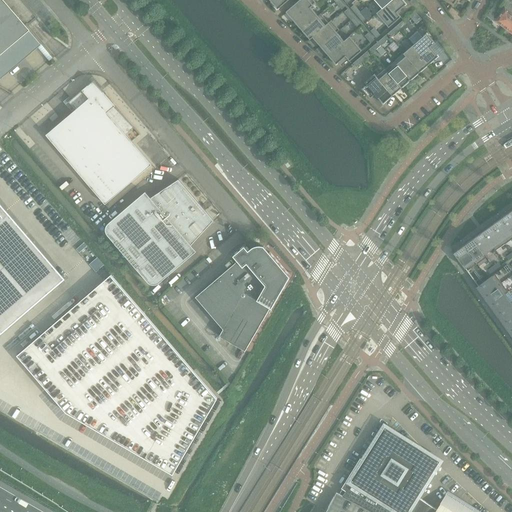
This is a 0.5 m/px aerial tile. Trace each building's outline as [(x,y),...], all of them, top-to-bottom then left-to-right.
[(35,16),(21,0),(0,0),(0,52),(27,30),(23,25),(24,23),(26,25),(35,16)] [(278,10),(288,0),(269,0),(270,0),(278,10)] [(294,21),(313,5),(316,3),(313,0),(299,0),(286,12),(294,21)] [(344,5),(339,0),(337,0),(335,2),(340,8),(344,5)] [(382,8),(391,0),(374,0),(382,8)] [(397,12),(406,4),(402,0),(391,0),(382,8),(376,13),(389,28),(401,17),(397,12)] [(504,28),(511,17),(511,4),(506,0),(505,0),(496,12),(500,15),(495,21),(504,28)] [(302,30),(320,14),(313,5),(294,21),(302,30)] [(360,12),(355,6),(352,10),(356,15),(360,12)] [(361,20),(368,14),(364,9),(360,12),(356,15),(361,20)] [(354,17),(349,11),(345,14),(350,20),(354,17)] [(309,39),(328,23),(320,14),(302,30),(309,39)] [(359,22),(354,17),(350,20),(355,25),(359,22)] [(321,47),(337,33),(339,30),(331,20),(328,23),(309,39),(310,40),(313,37),(321,47)] [(399,30),(405,25),(401,22),(396,26),(399,30)] [(393,35),(399,30),(396,26),(390,32),(393,35)] [(0,76),(39,44),(27,30),(0,52),(0,76)] [(380,35),(375,30),(372,33),(376,38),(380,35)] [(328,55),(344,41),(337,33),(321,47),(328,55)] [(438,56),(430,47),(435,43),(427,33),(412,46),(429,65),(438,56)] [(374,40),(369,35),(366,38),(371,43),(374,40)] [(362,51),(358,46),(349,36),(344,41),(328,55),(336,65),(346,57),(350,61),(362,51)] [(381,45),(387,40),(384,37),(378,42),(381,45)] [(375,51),(381,45),(378,42),(372,47),(375,51)] [(52,58),(40,44),(36,48),(48,61),(52,58)] [(429,65),(412,46),(403,54),(420,73),(429,65)] [(363,61),(368,57),(365,53),(360,58),(363,61)] [(420,73),(403,54),(394,61),(410,80),(420,73)] [(357,66),(363,61),(360,58),(354,62),(357,66)] [(410,80),(394,61),(385,69),(387,72),(401,88),(410,80)] [(401,88),(387,72),(379,79),(393,96),(401,88)] [(393,96),(379,79),(374,74),(365,82),(367,85),(362,89),(370,99),(375,95),(383,104),(393,96)] [(152,165),(126,135),(134,128),(140,135),(140,134),(106,94),(103,96),(93,86),(91,88),(88,85),(68,102),(68,103),(69,102),(75,110),(46,135),(105,204),(152,165)] [(59,116),(55,113),(49,118),(53,122),(59,116)] [(191,246),(214,221),(205,210),(207,209),(203,204),(201,206),(179,180),(150,198),(141,206),(136,200),(109,223),(108,225),(107,227),(107,230),(107,232),(108,235),(149,282),(150,283),(153,284),(155,285),(158,284),(160,283),(187,260),(182,254),(191,246)] [(0,206),(0,332),(62,279),(0,206)] [(511,215),(510,212),(501,219),(511,234),(511,215)] [(511,238),(511,234),(501,219),(491,226),(505,244),(511,238)] [(505,244),(491,226),(482,232),(493,248),(495,251),(505,244)] [(493,248),(482,232),(473,239),(484,254),(493,248)] [(484,254),(473,239),(464,246),(477,264),(486,257),(484,254)] [(245,351),(289,275),(270,252),(269,253),(263,247),(262,247),(259,246),(256,247),(253,248),(250,251),(245,245),(233,255),(238,261),(195,297),(223,330),(219,336),(245,351)] [(477,264),(464,246),(454,253),(461,263),(464,267),(467,271),(477,264)] [(111,273),(16,354),(66,412),(174,475),(216,400),(111,273)] [(483,297),(501,283),(495,274),(484,282),(478,286),(477,287),(476,287),(483,297)] [(505,294),(508,292),(501,283),(483,297),(489,305),(505,294)] [(495,314),(511,303),(511,302),(505,294),(489,305),(495,314)] [(502,323),(511,315),(511,301),(511,302),(511,303),(495,314),(502,323)] [(508,331),(511,328),(511,315),(502,323),(508,331)] [(471,511),(466,508),(467,506),(463,503),(463,502),(461,501),(460,504),(448,498),(447,496),(446,496),(438,510),(437,510),(415,495),(416,493),(434,464),(413,451),(416,447),(418,448),(415,446),(409,443),(406,440),(406,441),(408,442),(405,446),(385,433),(379,441),(366,462),(360,458),(341,488),(346,491),(343,496),(337,492),(326,511),(471,511)]
